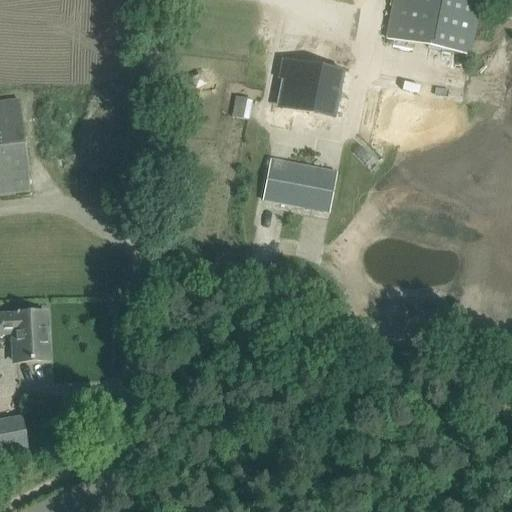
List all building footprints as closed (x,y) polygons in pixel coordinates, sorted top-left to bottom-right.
[(470,56),(480,0),(394,0),(387,40),(470,56)] [(281,59),(278,79),(289,81),(284,110),(332,119),(342,71),(281,59)] [(248,119),(253,101),(239,97),(234,116),(248,119)] [(0,103),(0,194),(10,194),(30,192),(19,101),(0,103)] [(268,174),(263,201),(328,214),(336,175),(289,166),(287,178),(268,174)] [(0,336),(13,337),(15,364),(48,362),(45,315),(12,317),(0,316),(0,336)] [(0,424),(0,452),(26,448),(21,420),(0,424)]
